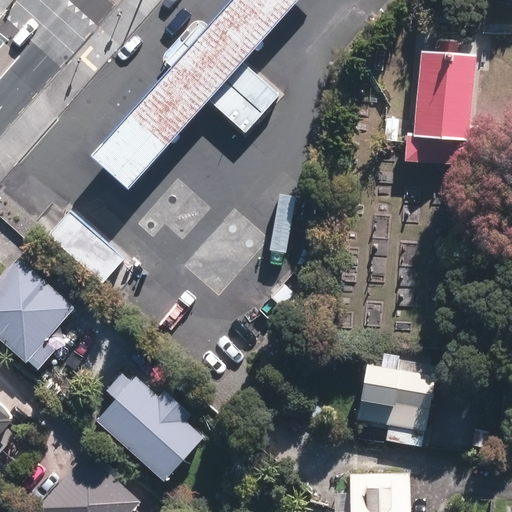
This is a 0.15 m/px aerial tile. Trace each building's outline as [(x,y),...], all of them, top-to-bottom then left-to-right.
[(300,0),(232,0),(99,148),(136,182),(300,0)] [(206,20),(172,58),(250,129),(285,92),(206,20)] [(471,162),(480,51),(423,47),(416,129),(411,128),(409,158),(471,162)] [(131,252),(76,205),(53,232),(108,279),(131,252)] [(52,336),(80,304),(23,254),(4,276),(0,272),(0,328),(43,365),(61,344),(52,336)] [(430,428),(440,371),(438,371),(440,361),(403,355),(404,352),(389,350),(387,359),(372,356),(361,416),(430,428)] [(197,409),(169,386),(164,391),(139,371),(136,375),(126,367),(110,387),(120,395),(101,417),(172,475),(209,431),(191,417),(197,409)] [(0,394),(0,452),(21,429),(11,420),(19,411),(0,394)] [(425,443),(428,428),(392,422),(389,437),(425,443)] [(492,428),(477,426),(475,443),(489,445),(492,428)] [(133,511),(147,497),(92,448),(42,503),(52,511),(133,511)] [(415,511),(415,468),(354,470),(355,511),(415,511)]
